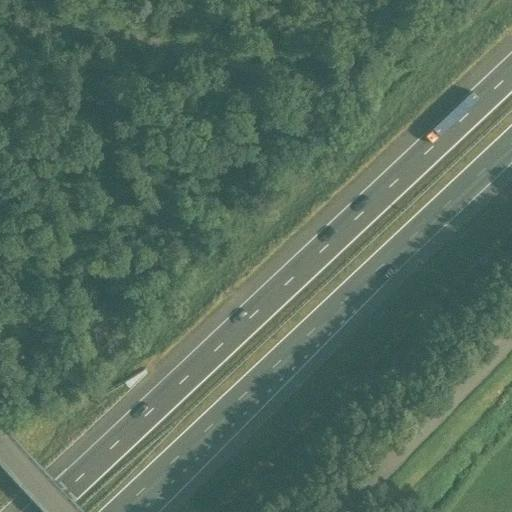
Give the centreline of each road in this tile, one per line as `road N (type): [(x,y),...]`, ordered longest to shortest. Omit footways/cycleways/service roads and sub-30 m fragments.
road 1 (motorway): [(511,68),(46,511)]
road 2 (motorway): [(119,511),(511,142)]
road 3 (unclassified): [(511,335),(341,511)]
